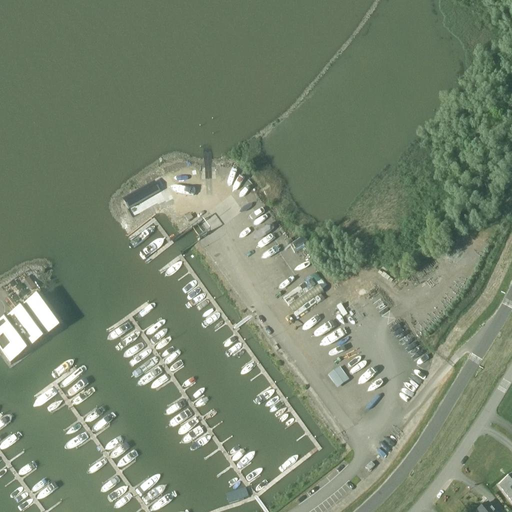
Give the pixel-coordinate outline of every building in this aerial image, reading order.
[(160,192),(156,185),(155,183),(123,201),(126,207),(128,210),(160,192)] [(0,326),(0,353),(10,367),(63,328),(40,298),(0,326)] [(328,377),(336,388),(347,380),(339,369),(328,377)] [(286,400),(275,408),(313,459),(314,459),(315,460),(316,460),(319,460),(320,459),(321,459),(322,458),(323,456),(323,455),(323,453),(323,452),(289,405),(306,393),(305,392),(288,404),(286,400)] [(371,463),(365,469),(369,472),(375,467),(371,463)] [(511,502),(511,477),(500,487),(511,502)] [(494,511),(487,503),(476,511),(494,511)]
